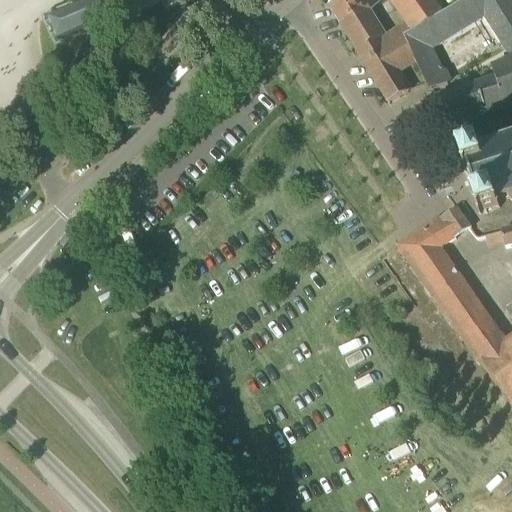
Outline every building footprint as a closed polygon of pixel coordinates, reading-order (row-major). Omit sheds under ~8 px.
[(165,17),(194,0),(92,0),(44,21),(51,36),(57,49),(159,5),(165,17)] [(338,0),(330,8),(341,27),(364,10),(364,11),(379,0),(338,0)] [(388,106),(412,92),(402,76),(416,67),(404,42),(444,17),(430,0),(379,0),(364,11),(364,10),(341,27),(388,106)] [(404,42),(416,67),(417,67),(431,94),(501,50),(509,61),(491,68),(496,82),(435,102),(444,130),(511,107),(511,1),(511,0),(472,0),(444,17),(404,42)] [(511,135),(496,140),(497,145),(480,150),(479,146),(458,153),(478,214),(498,207),(497,203),(511,198),(511,135)] [(511,231),(502,234),(486,238),(489,250),(504,245),(507,250),(511,249),(511,343),(507,347),(440,251),(456,241),(471,231),(458,212),(444,220),(400,249),(511,408),(511,231)]
